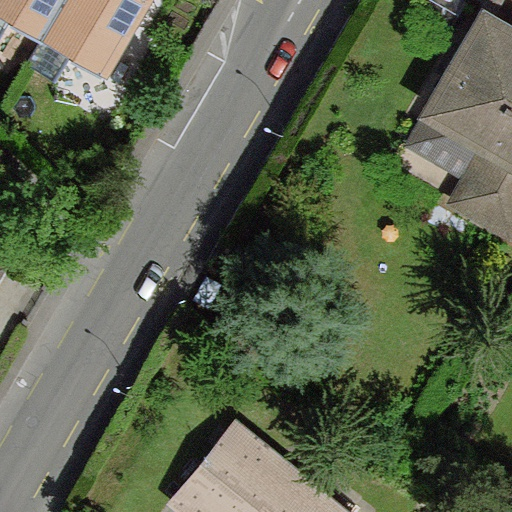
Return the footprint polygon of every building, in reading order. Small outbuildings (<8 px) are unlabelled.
[(14,0),(0,0),(0,39),(12,21),(21,4),(14,0)] [(14,0),(21,4),(12,21),(42,38),(52,21),(64,0),(14,0)] [(64,0),(52,21),(83,39),(73,57),(103,74),(145,0),(64,0)] [(511,26),(487,12),(430,111),(489,145),(470,179),(459,198),(511,230),(511,227),(511,26)] [(52,21),(42,38),(29,63),(58,80),(73,57),(83,39),(52,21)] [(489,145),(430,111),(411,145),(470,179),(489,145)] [(349,511),(237,422),(174,500),(189,511),(349,511)]
